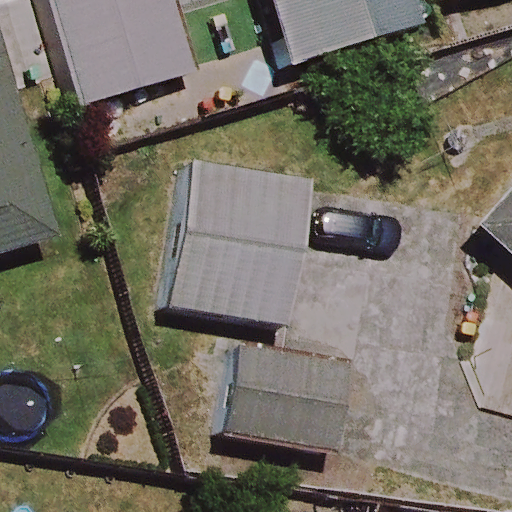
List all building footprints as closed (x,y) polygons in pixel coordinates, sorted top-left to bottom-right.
[(175,83),(151,0),(26,0),(59,116),(175,83)] [(347,0),(356,43),(439,25),(433,0),(347,0)] [(0,149),(0,260),(29,252),(0,149)] [(263,334),(281,194),(166,180),(148,319),(263,334)] [(511,192),(469,242),(511,280),(511,192)] [(325,369),(223,361),(215,451),(318,460),(325,369)]
